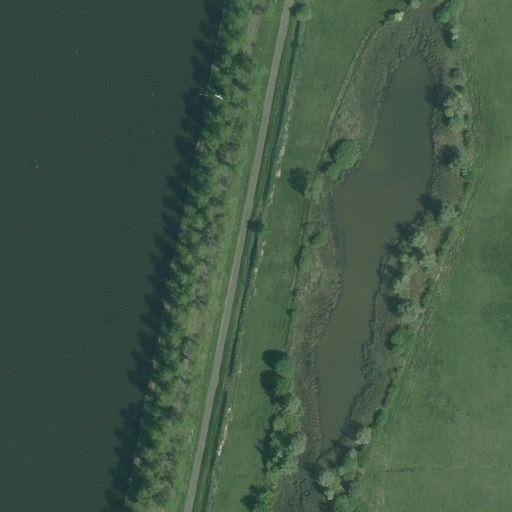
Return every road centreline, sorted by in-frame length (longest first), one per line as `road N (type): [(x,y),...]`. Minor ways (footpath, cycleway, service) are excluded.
road 1 (unclassified): [(192,511),(293,0)]
road 2 (unclassified): [(157,511),(258,0)]
